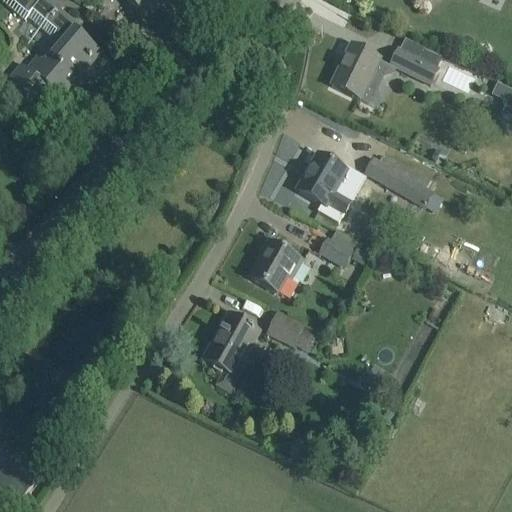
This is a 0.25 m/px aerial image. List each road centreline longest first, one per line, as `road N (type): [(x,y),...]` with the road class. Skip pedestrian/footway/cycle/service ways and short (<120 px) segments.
road 1 (residential): [(48,511),(217,250),(274,129),(282,83),(275,59),(245,27)]
road 2 (tertiary): [(0,293),(245,27)]
